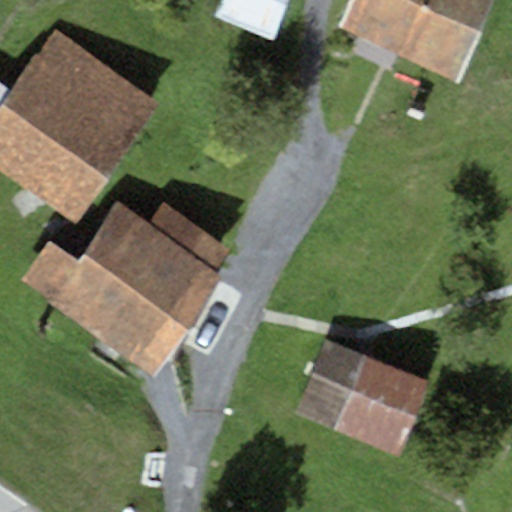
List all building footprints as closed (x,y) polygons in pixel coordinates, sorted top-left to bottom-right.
[(287,0),(222,0),(215,20),(274,40),(287,0)] [(497,0),(351,0),(340,27),(465,78),(497,0)] [(161,103),(55,29),(0,107),(0,169),(77,223),(161,103)] [(150,227),(119,204),(81,258),(50,237),(19,281),(153,376),(222,279),(214,273),(229,250),(166,205),(150,227)] [(429,381),(325,339),(294,417),(398,458),(429,381)] [(388,473),(338,457),(327,493),(376,509),(388,473)]
